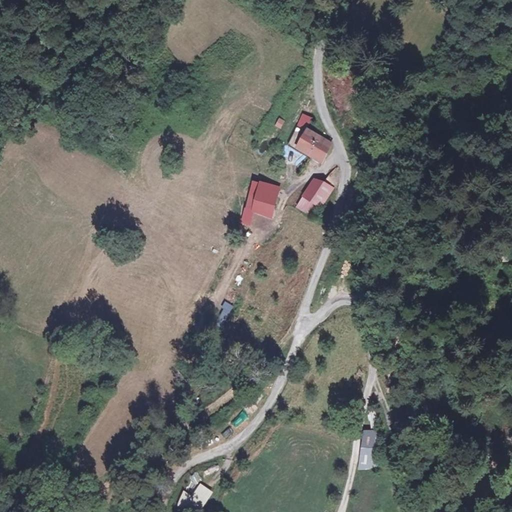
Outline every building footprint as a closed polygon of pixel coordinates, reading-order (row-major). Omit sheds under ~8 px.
[(275,125),(281,128),(285,119),(278,117),(275,125)] [(322,160),(332,142),(307,129),(298,147),(322,160)] [(309,194),(322,200),(330,186),(322,181),(318,188),(314,186),(309,194)] [(267,201),(259,199),(257,208),(275,211),(278,199),(267,197),(267,201)] [(199,483),(192,496),(184,491),(176,505),(187,511),(200,511),(213,491),(199,483)]
